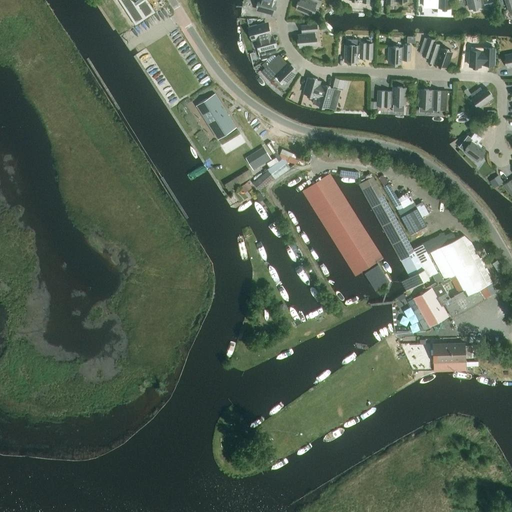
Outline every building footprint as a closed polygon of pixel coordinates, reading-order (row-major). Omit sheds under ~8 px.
[(147,0),(118,0),(135,26),(156,13),(147,0)] [(273,15),(276,0),(259,0),(257,11),(273,15)] [(300,0),(296,10),(311,15),(316,2),(319,3),(320,0),(300,0)] [(423,0),(424,7),(439,7),(438,15),(450,15),(450,0),(423,0)] [(467,0),(470,9),(484,5),(483,0),(467,0)] [(495,10),(494,6),(493,3),(487,4),(488,8),(489,12),(495,10)] [(273,36),(269,37),(265,24),(249,29),(253,42),(258,41),(261,50),(258,51),(260,59),(267,57),(267,56),(272,54),(271,49),(276,48),(273,36)] [(302,35),(299,36),(300,48),(316,46),(314,32),(317,32),(317,25),(302,26),(302,35)] [(429,38),(425,49),(423,56),(428,57),(427,61),(447,68),(452,52),(439,48),(440,45),(434,43),(435,40),(429,38)] [(361,46),(346,46),(346,62),(358,62),(358,59),(373,59),(373,44),(361,43),(361,46)] [(389,47),(389,63),(401,64),(401,60),(410,60),(410,45),(404,45),(404,48),(389,47)] [(494,64),(494,48),(471,47),(470,66),(480,67),(480,64),(494,64)] [(265,68),(276,58),(272,54),(262,65),(265,68)] [(297,72),(288,64),(286,67),(283,65),(285,64),(277,56),(276,58),(265,68),(261,72),(271,82),(277,75),(285,84),(297,72)] [(320,81),(309,78),(304,93),(315,97),(314,103),(328,107),(333,89),(319,85),(320,81)] [(336,78),(334,86),(342,88),(344,80),(336,78)] [(378,106),(390,107),(390,104),(405,104),(405,88),(394,88),(393,91),(379,91),(378,106)] [(480,88),(470,95),(479,107),(492,97),(485,88),(482,90),(480,88)] [(441,91),(420,90),(419,106),(434,107),(433,110),(440,110),(441,91)] [(215,94),(198,104),(219,137),(236,127),(215,94)] [(475,133),(471,138),(473,140),(464,151),(477,161),(485,151),(480,148),(482,146),(478,143),(482,138),(475,133)] [(254,170),(271,159),(263,147),(246,158),(254,170)] [(269,168),(279,161),(276,156),(266,163),(269,168)] [(493,178),(489,181),(494,188),(498,185),(493,178)] [(259,201),(264,198),(261,192),(256,195),(259,201)] [(414,201),(397,210),(410,234),(427,225),(423,218),(416,205),(414,201)] [(497,292),(492,282),(484,267),(483,264),(480,259),(474,246),(472,242),(464,235),(462,237),(459,238),(456,240),(453,233),(446,237),(444,233),(434,238),(439,248),(431,253),(437,265),(445,280),(444,281),(438,272),(432,276),(435,282),(429,285),(431,289),(414,299),(427,322),(438,315),(441,321),(447,317),(442,308),(443,307),(445,306),(452,317),(459,313),(458,311),(480,298),(481,300),(484,299),(479,289),(481,288),(486,286),(490,295),(497,292)] [(376,290),(389,281),(378,264),(364,273),(376,290)] [(424,270),(401,282),(406,291),(409,290),(429,279),(424,270)] [(451,344),(437,344),(438,362),(451,361),(465,361),(465,343),(464,343),(464,346),(457,346),(457,343),(451,344)] [(495,357),(496,351),(481,348),(480,354),(495,357)] [(504,359),(505,352),(497,350),(496,357),(504,359)]
